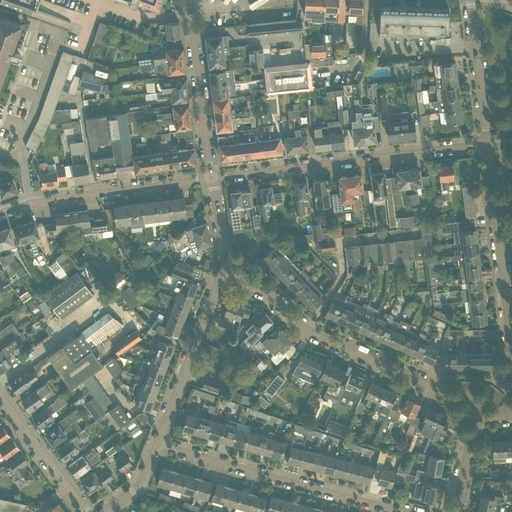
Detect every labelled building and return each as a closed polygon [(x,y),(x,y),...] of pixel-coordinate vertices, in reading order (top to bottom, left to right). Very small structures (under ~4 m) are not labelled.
[(121,0),(129,3),(128,3),(135,6),(136,3),(158,11),(161,2),(165,3),(165,0),(0,0),(31,10),(32,9),(37,11),(40,0),(121,0)] [(324,20),(324,10),(324,0),(304,0),(304,16),(310,16),(310,20),(324,20)] [(324,20),(344,21),(344,0),(324,0),(324,10),(324,20)] [(348,0),(348,22),(356,22),(355,36),(361,36),(362,0),(348,0)] [(450,34),(444,34),(444,32),(448,32),(448,28),(451,27),(450,23),(448,23),(449,10),(380,7),(379,29),(384,29),(383,35),(429,37),(429,40),(450,40),(450,34)] [(20,23),(1,17),(0,16),(0,82),(9,56),(18,59),(21,49),(13,46),(20,23)] [(296,20),(294,20),(247,25),(248,36),(302,31),(302,21),(297,22),(296,20)] [(179,22),(169,23),(165,23),(165,24),(159,24),(160,31),(166,30),(167,39),(180,37),(179,22)] [(142,33),(153,37),(155,30),(145,27),(142,33)] [(97,31),(94,40),(101,43),(104,34),(97,31)] [(229,53),(227,36),(205,38),(207,55),(224,53),(229,53)] [(325,42),(311,43),(312,58),(325,57),(325,42)] [(230,47),(230,53),(239,52),(249,50),(248,44),(230,47)] [(153,58),(138,60),(139,66),(142,65),(183,60),(182,49),(163,51),(163,52),(158,52),(156,54),(156,56),(153,56),(153,58)] [(261,50),(249,51),(250,66),(257,66),(263,65),(261,50)] [(72,61),(74,55),(62,51),(60,57),(72,61)] [(239,52),(230,53),(229,53),(224,53),(207,55),(209,67),(225,65),(224,58),(240,56),(239,52)] [(325,57),(312,58),(310,58),(311,66),(333,64),(332,56),(325,57)] [(72,61),(60,57),(58,62),(70,66),(72,61)] [(183,60),(142,65),(142,69),(144,71),(159,69),(159,73),(161,75),(166,74),(167,73),(185,71),(183,60)] [(58,62),(56,68),(68,72),(70,66),(58,62)] [(309,62),(273,66),(264,67),(265,78),(265,83),(267,93),(267,94),(312,89),(309,62)] [(411,79),(410,68),(409,62),(395,64),(397,80),(411,79)] [(456,74),(455,62),(435,64),(437,76),(456,74)] [(56,68),(54,73),(66,78),(68,72),(56,68)] [(80,77),(79,78),(86,80),(103,84),(104,80),(92,76),(93,73),(83,69),(80,77)] [(211,85),(234,82),(233,69),(209,72),(211,85)] [(54,73),(52,79),(64,83),(66,78),(54,73)] [(456,74),(437,76),(435,77),(436,88),(458,86),(456,74)] [(169,79),(170,80),(154,82),(156,92),(187,89),(185,77),(169,79)] [(62,89),(61,89),(67,91),(68,87),(71,79),(66,78),(64,83),(62,89)] [(79,78),(76,89),(83,91),(84,88),(101,92),(103,84),(86,80),(79,78)] [(64,83),(52,79),(50,85),(62,89),(64,83)] [(412,80),(413,88),(421,87),(420,79),(412,80)] [(236,95),(234,82),(211,85),(213,98),(222,96),(236,95)] [(376,94),(376,93),(375,82),(367,83),(368,95),(376,94)] [(260,89),(250,90),(251,95),(253,95),(264,94),(267,93),(265,83),(261,84),(262,89),(260,89)] [(50,85),(48,90),(60,94),(61,89),(62,89),(50,85)] [(324,87),(324,96),(344,94),(343,85),(324,87)] [(459,98),(458,86),(436,88),(438,100),(459,98)] [(156,92),(144,93),(145,99),(146,99),(171,96),(172,102),(188,100),(187,89),(156,92)] [(48,90),(46,96),(58,100),(60,94),(48,90)] [(376,94),(378,109),(388,108),(386,92),(376,93),(376,94)] [(415,104),(414,93),(407,94),(408,105),(415,104)] [(251,95),(246,96),(247,106),(254,105),(253,95),(251,95)] [(58,100),(46,96),(44,102),(56,106),(58,100)] [(237,97),(223,98),(213,100),(214,110),(233,108),(233,103),(237,102),(237,97)] [(353,99),(354,111),(355,120),(351,120),(354,143),(364,142),(361,112),(359,98),(353,99)] [(459,98),(438,100),(432,101),(433,106),(438,105),(439,112),(445,111),(460,109),(459,98)] [(56,106),(44,102),(42,107),(54,111),(54,109),(56,106)] [(173,111),(161,113),(162,118),(190,115),(188,103),(172,105),(173,111)] [(314,104),(307,105),(309,124),(316,124),(314,104)] [(54,111),(42,107),(40,113),(52,117),(54,111)] [(233,108),(214,110),(215,120),(239,118),(239,113),(234,113),(233,108)] [(346,108),(338,109),(339,123),(347,122),(346,108)] [(52,117),(50,121),(67,121),(67,120),(70,120),(70,109),(54,109),(54,111),(52,117)] [(77,109),(70,109),(70,120),(78,119),(77,109)] [(300,124),(298,109),(293,110),(297,151),(308,150),(306,135),(305,127),(300,127),(299,124),(300,124)] [(445,111),(445,114),(446,124),(441,124),(442,131),(456,130),(455,123),(462,122),(460,109),(445,111)] [(286,152),(297,151),(293,110),(287,111),(288,119),(290,136),(285,137),(286,152)] [(361,112),(364,142),(369,142),(370,143),(372,142),(373,141),(375,141),(373,125),(374,125),(373,118),(372,111),(361,112)] [(126,112),(107,115),(111,143),(113,155),(116,171),(134,169),(132,156),(126,117),(126,112)] [(412,112),(399,114),(402,138),(415,136),(412,112)] [(40,113),(38,118),(50,122),(50,121),(52,117),(40,113)] [(266,114),(261,115),(264,139),(259,140),(261,155),(271,154),(268,130),(268,125),(267,117),(266,114)] [(402,138),(399,114),(386,115),(389,139),(402,138)] [(428,114),(424,114),(419,115),(420,127),(430,126),(428,114)] [(95,117),(85,118),(90,146),(111,143),(107,115),(95,117)] [(190,115),(156,119),(150,120),(151,125),(169,123),(169,124),(174,123),(175,129),(191,127),(190,115)] [(38,118),(36,124),(46,129),(50,122),(38,118)] [(242,118),(239,118),(215,120),(216,131),(237,128),(236,123),(242,123),(242,118)] [(79,120),(61,123),(62,129),(74,127),(75,133),(81,132),(79,120)] [(46,129),(36,124),(33,129),(43,134),(46,129)] [(274,138),(273,124),(268,125),(268,130),(271,154),(282,153),(280,137),(283,137),(282,124),(277,125),(279,137),(274,138)] [(336,133),(328,134),(330,147),(344,146),(342,132),(341,125),(335,126),(336,133)] [(330,147),(328,134),(327,126),(314,127),(316,149),(330,147)] [(43,134),(33,129),(30,134),(41,140),(43,134)] [(194,147),(192,129),(175,131),(176,137),(185,136),(187,146),(184,146),(184,148),(179,149),(181,166),(194,164),(196,162),(194,147)] [(169,132),(164,133),(166,145),(169,168),(181,166),(179,149),(178,144),(171,145),(169,132)] [(261,155),(259,140),(255,141),(253,132),(248,133),(251,157),(261,155)] [(161,152),(155,153),(157,169),(169,168),(166,145),(164,133),(160,134),(161,140),(160,140),(161,152)] [(244,142),(239,142),(241,158),(251,157),(248,133),(243,133),(244,142)] [(41,140),(30,134),(27,140),(38,145),(41,140)] [(233,134),(227,135),(230,159),(241,158),(239,142),(234,143),(233,134)] [(230,159),(227,135),(217,136),(220,159),(222,160),(230,159)] [(38,145),(27,140),(25,145),(35,151),(38,145)] [(84,141),(69,143),(71,155),(71,154),(80,153),(85,152),(84,141)] [(146,141),(141,141),(141,143),(142,143),(146,171),(157,169),(155,153),(149,153),(147,142),(146,142),(146,141)] [(138,155),(132,156),(134,169),(135,172),(146,171),(142,143),(137,143),(138,155)] [(113,155),(91,159),(94,177),(100,176),(101,178),(116,175),(116,171),(113,155)] [(40,174),(42,184),(42,186),(58,184),(58,180),(66,179),(65,170),(47,173),(46,163),(39,164),(41,174),(40,174)] [(87,163),(72,165),(75,182),(89,179),(87,163)] [(452,165),(438,166),(441,200),(449,199),(447,184),(455,184),(454,173),(453,174),(452,165)] [(17,192),(13,182),(13,181),(20,179),(17,168),(9,170),(10,174),(2,177),(4,182),(0,182),(0,192),(1,196),(17,192)] [(410,169),(408,170),(411,203),(419,202),(417,186),(420,185),(427,184),(426,176),(427,176),(427,175),(419,176),(419,169),(417,169),(415,168),(412,168),(410,169)] [(397,176),(390,177),(392,195),(404,194),(405,204),(411,203),(408,170),(405,170),(403,169),(400,169),(399,171),(397,171),(397,176)] [(392,195),(390,177),(384,178),(383,173),(371,174),(374,198),(392,196),(392,195)] [(360,175),(349,176),(353,209),(359,208),(357,192),(362,191),(360,175)] [(334,212),(353,209),(349,176),(338,178),(340,193),(331,194),(334,212)] [(329,204),(327,184),(326,179),(313,181),(315,194),(314,194),(314,197),(315,197),(316,206),(329,204)] [(294,183),(296,193),(296,199),(294,199),(297,222),(305,221),(302,198),(308,198),(306,182),(294,183)] [(282,202),(281,192),(273,193),(273,194),(272,194),(271,186),(259,188),(261,203),(260,204),(262,220),(263,223),(270,222),(269,219),(270,219),(268,203),(273,202),(274,202),(274,203),(282,202)] [(461,187),(462,197),(474,196),(472,186),(461,187)] [(230,192),(232,207),(230,208),(233,230),(241,229),(238,207),(250,205),(252,205),(251,200),(250,190),(242,191),(242,190),(240,191),(238,190),(235,190),(234,191),(233,192),(230,192)] [(440,196),(433,197),(434,208),(441,207),(440,196)] [(187,219),(186,218),(193,217),(191,204),(184,204),(183,198),(169,200),(171,217),(178,216),(179,220),(187,219)] [(169,200),(155,202),(157,219),(171,217),(169,200)] [(157,219),(155,202),(142,203),(144,221),(157,219)] [(144,221),(142,203),(128,205),(130,222),(131,228),(145,227),(144,221)] [(130,222),(128,205),(113,207),(114,208),(106,209),(112,222),(115,221),(116,224),(130,222)] [(87,210),(72,212),(74,228),(81,228),(82,234),(113,230),(108,218),(94,220),(94,217),(88,218),(87,210)] [(55,223),(43,225),(45,234),(46,236),(67,233),(66,229),(74,228),(72,212),(55,214),(56,222),(55,222),(55,223)] [(261,227),(259,214),(252,215),(254,228),(261,227)] [(412,216),(395,218),(396,228),(400,228),(400,229),(413,227),(412,216)] [(175,238),(173,240),(177,251),(179,250),(185,246),(184,243),(194,237),(208,233),(205,223),(197,225),(195,217),(184,229),(183,228),(175,238)] [(27,222),(23,223),(33,255),(35,254),(40,265),(47,262),(41,251),(38,252),(36,245),(38,245),(40,244),(41,243),(42,241),(41,239),(40,237),(39,236),(34,220),(33,220),(31,219),(28,220),(27,222)] [(458,222),(458,224),(450,224),(450,231),(459,230),(459,231),(454,231),(455,243),(458,243),(476,241),(475,229),(472,229),(471,220),(465,221),(458,222)] [(14,226),(13,226),(13,227),(18,242),(23,241),(27,256),(33,255),(23,223),(20,224),(18,223),(15,224),(14,226)] [(321,239),(320,233),(319,227),(319,224),(312,225),(313,240),(321,239)] [(2,229),(0,230),(0,234),(8,261),(14,259),(10,245),(14,243),(9,227),(8,228),(6,226),(3,227),(2,229)] [(423,247),(425,246),(431,246),(428,226),(420,226),(421,238),(422,247),(423,247)] [(292,231),(284,232),(286,243),(293,242),(292,231)] [(181,257),(176,260),(182,263),(187,253),(186,250),(190,246),(192,252),(193,253),(199,251),(198,247),(202,246),(211,243),(212,243),(208,233),(194,237),(184,243),(185,246),(179,250),(181,257)] [(0,257),(2,263),(9,273),(11,271),(14,275),(16,274),(14,270),(8,261),(0,234),(0,257)] [(421,238),(412,239),(414,251),(414,259),(424,258),(423,247),(422,247),(421,238)] [(412,239),(403,240),(404,250),(404,260),(414,259),(414,251),(412,239)] [(403,240),(394,241),(395,249),(395,261),(395,267),(404,267),(404,260),(404,250),(403,240)] [(166,245),(161,241),(156,246),(161,251),(166,245)] [(321,250),(335,249),(334,241),(320,243),(321,250)] [(394,241),(385,243),(386,254),(386,261),(395,261),(395,249),(394,241)] [(476,241),(458,243),(458,248),(455,249),(456,255),(478,253),(476,241)] [(385,243),(376,244),(377,256),(377,264),(386,264),(386,261),(386,254),(385,243)] [(376,244),(368,245),(369,257),(368,263),(377,264),(377,256),(376,244)] [(368,245),(358,246),(360,257),(358,263),(367,265),(368,263),(369,257),(368,245)] [(360,257),(358,246),(344,247),(346,258),(346,265),(358,263),(360,257)] [(278,247),(273,247),(262,257),(271,266),(281,257),(284,253),(278,247)] [(315,256),(307,247),(304,251),(312,259),(315,256)] [(250,249),(247,252),(252,258),(256,254),(250,249)] [(478,253),(456,255),(452,256),(452,260),(459,259),(460,266),(479,264),(478,253)] [(149,254),(143,260),(148,264),(154,258),(149,254)] [(69,256),(58,264),(68,277),(77,271),(79,269),(69,256)] [(320,261),(315,256),(312,259),(317,265),(320,261)] [(281,257),(271,266),(279,274),(289,265),(281,257)] [(49,265),(48,266),(51,270),(60,283),(62,282),(68,277),(58,264),(56,260),(49,265)] [(148,264),(143,260),(138,265),(143,270),(148,264)] [(190,274),(192,267),(192,266),(182,263),(176,260),(174,268),(190,274)] [(47,262),(40,265),(46,274),(51,270),(48,266),(49,265),(47,263),(47,262)] [(292,262),(289,265),(279,274),(287,283),(297,274),(300,270),(292,262)] [(479,264),(460,266),(461,278),(480,276),(479,264)] [(20,265),(14,270),(16,274),(19,277),(26,273),(20,265)] [(129,275),(123,279),(124,281),(129,286),(138,278),(132,267),(126,271),(129,275)] [(328,276),(331,272),(326,267),(323,271),(328,276)] [(178,291),(192,296),(192,295),(194,296),(196,292),(194,290),(197,284),(187,280),(189,276),(180,272),(172,269),(167,274),(179,278),(174,289),(178,291)] [(287,283),(295,291),(305,282),(308,279),(309,277),(301,269),(300,270),(297,274),(287,283)] [(68,277),(62,282),(60,283),(44,295),(60,318),(94,294),(77,271),(68,277)] [(336,277),(331,272),(328,276),(333,281),(336,277)] [(480,276),(461,278),(462,283),(463,282),(464,289),(468,289),(482,287),(480,276)] [(308,279),(305,282),(295,291),(303,300),(316,287),(308,279)] [(10,283),(2,288),(5,293),(13,288),(10,283)] [(317,289),(316,287),(303,300),(311,308),(324,296),(317,289)] [(483,299),(482,287),(468,289),(470,300),(483,299)] [(121,294),(133,307),(143,297),(137,290),(133,294),(127,288),(125,289),(121,294)] [(192,296),(178,291),(175,298),(177,299),(175,305),(187,309),(192,296)] [(28,292),(20,297),(24,302),(32,297),(28,292)] [(171,297),(164,294),(160,292),(158,298),(162,300),(169,302),(171,297)] [(441,292),(431,293),(432,300),(432,302),(438,301),(438,300),(442,299),(441,292)] [(346,295),(344,301),(336,319),(346,324),(355,304),(349,301),(351,297),(346,295)] [(344,301),(342,300),(333,296),(325,314),(336,319),(344,301)] [(484,310),(483,299),(470,300),(471,312),(484,310)] [(44,300),(38,305),(45,315),(52,311),(44,300)] [(169,302),(162,300),(160,305),(167,308),(169,302)] [(221,322),(219,328),(230,332),(232,326),(229,325),(232,317),(239,319),(241,315),(247,317),(250,310),(243,307),(244,307),(242,306),(242,305),(237,303),(237,304),(229,302),(224,314),(225,314),(222,322),(221,322)] [(355,304),(346,324),(357,328),(365,310),(368,305),(363,303),(361,307),(355,304)] [(170,309),(167,317),(182,323),(187,309),(175,305),(173,310),(170,309)] [(365,310),(357,328),(368,333),(376,315),(378,310),(374,308),(372,313),(365,310)] [(484,310),(471,312),(472,324),(486,322),(484,310)] [(264,312),(257,319),(253,322),(257,327),(246,338),(251,343),(263,332),(261,331),(272,321),(264,312)] [(62,345),(47,356),(50,360),(59,372),(100,343),(106,338),(123,325),(108,313),(62,346),(62,345)] [(376,315),(368,333),(373,336),(373,337),(374,338),(378,340),(379,338),(389,316),(384,314),(383,318),(376,315)] [(151,327),(149,329),(162,335),(165,330),(177,335),(182,323),(167,317),(164,316),(160,325),(157,323),(153,328),(151,327)] [(389,316),(379,338),(389,343),(395,330),(397,325),(397,324),(392,321),(393,318),(389,316)] [(12,322),(0,330),(0,339),(3,344),(20,333),(12,322)] [(397,325),(395,330),(389,343),(400,348),(408,330),(397,325)] [(450,335),(456,335),(456,329),(450,329),(450,326),(448,325),(444,335),(450,335)] [(266,353),(286,334),(278,326),(269,335),(267,334),(260,340),(265,345),(262,349),(259,352),(264,357),(267,354),(266,353)] [(149,329),(146,332),(152,337),(152,339),(158,342),(156,345),(158,346),(155,352),(168,357),(169,357),(171,358),(173,351),(171,351),(173,345),(167,343),(169,337),(163,335),(162,335),(149,329)] [(135,330),(112,347),(118,354),(119,353),(123,350),(140,338),(135,330)] [(418,335),(408,330),(400,348),(410,352),(416,340),(418,335)] [(3,348),(0,350),(0,370),(12,362),(6,355),(21,344),(19,341),(25,336),(21,332),(20,333),(3,344),(0,345),(0,346),(1,346),(3,348)] [(420,332),(418,335),(416,340),(410,352),(421,357),(427,345),(429,339),(425,337),(426,335),(420,332)] [(293,342),(286,334),(266,353),(267,354),(276,364),(280,359),(285,355),(282,352),(293,342)] [(103,348),(100,343),(59,372),(64,379),(71,388),(76,385),(91,373),(103,365),(98,357),(102,348),(103,348)] [(211,348),(209,350),(214,354),(220,349),(220,348),(213,345),(211,348)] [(427,345),(421,357),(432,362),(438,349),(427,345)] [(480,347),(480,354),(480,367),(492,367),(492,347),(480,347)] [(153,360),(151,359),(147,357),(145,362),(150,364),(149,364),(151,365),(158,367),(157,370),(163,372),(168,357),(155,352),(153,360)] [(298,361),(294,370),(300,373),(299,376),(314,382),(318,375),(324,361),(302,352),(298,361)] [(119,353),(118,354),(116,359),(125,362),(127,357),(119,353)] [(456,367),(456,354),(444,354),(444,368),(456,367)] [(468,354),(456,354),(456,367),(468,367),(468,354)] [(480,354),(468,354),(468,367),(480,367),(480,354)] [(108,369),(117,363),(113,357),(104,364),(108,369)] [(257,365),(262,360),(259,357),(252,365),(254,368),(257,365)] [(266,364),(262,360),(257,365),(261,369),(266,364)] [(225,362),(215,372),(219,376),(222,373),(229,367),(225,362)] [(326,362),(322,371),(319,376),(330,381),(324,395),(337,401),(341,393),(344,386),(338,383),(344,370),(326,362)] [(10,385),(9,385),(12,390),(13,389),(17,394),(23,389),(23,390),(31,385),(29,383),(43,372),(37,363),(31,368),(33,370),(24,376),(22,374),(16,379),(15,378),(14,379),(9,383),(10,385)] [(121,368),(117,363),(108,369),(111,374),(119,369),(121,368)] [(149,366),(148,367),(142,364),(140,370),(144,371),(141,378),(158,384),(163,372),(157,370),(158,367),(151,365),(150,367),(149,366)] [(122,373),(119,369),(111,374),(114,378),(122,373)] [(91,373),(81,381),(84,385),(85,386),(95,380),(91,373)] [(350,373),(344,386),(341,393),(354,399),(355,399),(356,396),(364,379),(359,377),(359,376),(351,373),(351,374),(350,373)] [(277,374),(269,384),(275,390),(283,380),(277,374)] [(158,384),(141,378),(139,384),(135,382),(132,388),(154,396),(158,384)] [(222,385),(211,381),(202,378),(198,387),(219,394),(222,385)] [(49,379),(21,400),(24,404),(23,405),(27,410),(28,409),(29,410),(54,392),(48,385),(52,383),(49,379)] [(95,380),(85,386),(89,391),(99,386),(96,380),(95,380)] [(81,381),(76,385),(79,389),(84,385),(81,381)] [(371,399),(377,401),(383,388),(381,387),(382,386),(381,385),(379,383),(377,384),(377,385),(371,382),(362,402),(359,401),(356,410),(361,412),(364,403),(368,405),(371,399)] [(99,386),(89,391),(93,396),(103,391),(100,385),(99,386)] [(154,396),(132,388),(130,394),(135,395),(132,402),(149,408),(150,407),(152,408),(154,402),(152,401),(154,396)] [(383,388),(377,401),(374,408),(378,409),(376,413),(385,417),(377,435),(383,437),(391,419),(395,410),(397,405),(392,402),(396,393),(383,388)] [(89,391),(80,397),(84,403),(85,402),(93,396),(89,391)] [(103,391),(93,396),(94,398),(96,401),(107,396),(104,391),(103,391)] [(236,391),(233,399),(248,404),(251,397),(236,391)] [(260,394),(256,399),(264,406),(269,401),(260,394)] [(54,400),(55,401),(33,417),(40,427),(60,413),(57,409),(66,403),(61,395),(54,400)] [(84,403),(95,420),(105,413),(101,408),(100,407),(96,401),(94,398),(93,396),(85,402),(84,403)] [(107,396),(96,401),(100,407),(110,401),(107,396)] [(409,398),(408,398),(407,398),(401,411),(408,414),(405,420),(410,422),(406,433),(411,435),(412,434),(414,429),(415,427),(419,418),(414,416),(419,403),(413,401),(413,399),(409,398)] [(110,401),(100,407),(101,408),(105,413),(108,411),(114,407),(111,401),(110,401)] [(115,406),(108,411),(120,427),(124,424),(130,420),(118,404),(115,406)] [(426,435),(427,435),(437,412),(429,408),(423,420),(419,418),(415,427),(414,429),(426,435)] [(45,434),(54,446),(73,432),(68,425),(78,418),(73,411),(53,426),(54,427),(45,434)] [(427,435),(429,436),(436,439),(439,431),(444,432),(447,425),(442,424),(446,415),(437,412),(427,435)] [(190,431),(195,433),(200,417),(187,414),(183,429),(190,432),(190,431)] [(133,417),(130,420),(124,424),(129,431),(138,424),(133,417)] [(200,434),(207,436),(212,421),(200,417),(195,433),(200,434)] [(347,428),(329,420),(325,430),(343,437),(347,428)] [(212,421),(207,436),(219,440),(224,424),(212,421)] [(224,424),(219,440),(225,441),(232,443),(236,428),(224,424)] [(294,424),(292,431),(307,434),(307,433),(308,432),(309,429),(294,424)] [(2,426),(0,427),(0,442),(9,436),(2,426)] [(239,445),(244,447),(248,431),(236,428),(232,443),(239,445)] [(83,429),(65,443),(57,449),(65,460),(81,448),(77,443),(88,435),(83,429)] [(249,448),(256,450),(260,435),(248,431),(244,447),(249,448)] [(263,452),(268,454),(273,438),(273,439),(274,433),(270,432),(268,433),(267,437),(260,435),(256,450),(263,452)] [(412,434),(411,435),(406,448),(410,450),(417,436),(412,434)] [(423,450),(429,452),(435,440),(436,439),(429,436),(423,450)] [(285,442),(273,439),(273,438),(268,454),(273,455),(281,458),(285,442)] [(12,439),(3,445),(0,447),(0,454),(2,453),(6,458),(18,449),(12,439)] [(295,463),(299,464),(303,449),(304,444),(292,441),(287,462),(295,463)] [(505,455),(504,441),(492,442),(493,462),(505,461),(505,455)] [(92,447),(77,459),(68,465),(69,466),(69,468),(71,471),(73,471),(76,476),(98,460),(99,459),(96,455),(97,454),(92,447)] [(303,466),(310,468),(314,452),(303,449),(299,464),(303,466)] [(376,463),(383,465),(386,452),(379,449),(376,463)] [(410,451),(405,449),(396,471),(402,472),(411,451),(410,451)] [(22,466),(28,462),(21,452),(0,467),(0,473),(0,474),(1,474),(6,471),(9,476),(12,474),(21,487),(33,478),(28,471),(26,472),(22,466)] [(318,469),(322,470),(326,455),(314,452),(310,468),(318,469)] [(417,469),(416,475),(427,478),(428,472),(440,474),(443,457),(429,455),(418,453),(417,459),(425,461),(425,460),(428,460),(426,471),(417,469)] [(326,472),(334,473),(337,458),(326,455),(322,470),(326,471),(326,472)] [(115,464),(121,472),(131,464),(126,456),(115,464)] [(341,475),(345,476),(349,461),(337,458),(334,473),(341,475)] [(349,478),(357,479),(361,464),(349,461),(345,476),(350,477),(349,478)] [(364,481),(368,482),(372,467),(361,464),(357,479),(364,481)] [(166,486),(170,487),(174,472),(169,470),(162,468),(157,484),(166,486)] [(381,468),(380,472),(377,482),(391,485),(394,472),(381,468)] [(94,471),(88,475),(80,481),(88,492),(96,486),(97,489),(113,477),(107,470),(98,477),(94,471)] [(402,472),(396,471),(394,478),(416,482),(414,490),(422,492),(420,499),(434,502),(437,486),(425,483),(427,478),(416,475),(402,472)] [(170,487),(182,491),(186,475),(179,473),(174,472),(170,487)] [(186,475),(182,491),(194,494),(199,479),(193,477),(186,475)] [(204,480),(199,479),(194,494),(207,498),(211,482),(204,480)] [(212,499),(224,503),(228,487),(223,486),(216,484),(212,499)] [(224,503),(236,506),(241,491),(234,489),(228,487),(224,503)] [(236,506),(248,510),(253,494),(248,493),(241,491),(236,506)] [(258,496),(253,494),(248,510),(256,511),(261,511),(265,498),(258,496)] [(494,495),(494,498),(481,496),(479,507),(500,511),(501,511),(504,511),(506,506),(501,505),(503,497),(494,495)] [(0,511),(17,511),(27,503),(0,497),(0,511)] [(266,511),(279,511),(282,500),(275,498),(270,497),(266,511)] [(291,511),(294,503),(289,502),(282,500),(279,511),(291,511)] [(64,511),(58,502),(44,511),(64,511)] [(303,511),(305,506),(298,504),(294,503),(291,511),(303,511)]
